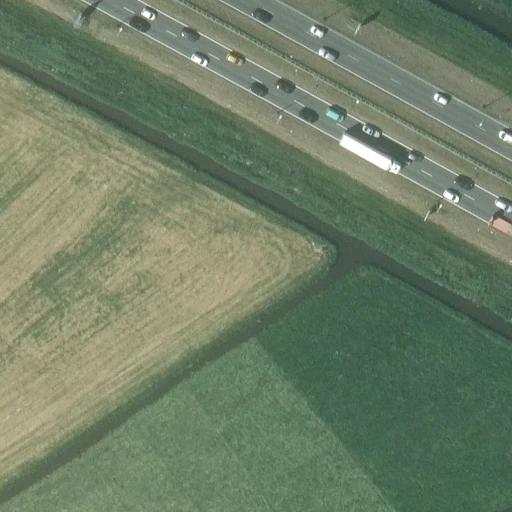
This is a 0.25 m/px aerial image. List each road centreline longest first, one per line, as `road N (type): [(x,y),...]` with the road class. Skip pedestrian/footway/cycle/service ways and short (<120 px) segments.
road 1 (trunk): [(109,0),(511,222)]
road 2 (trunk): [(511,147),(244,0)]
